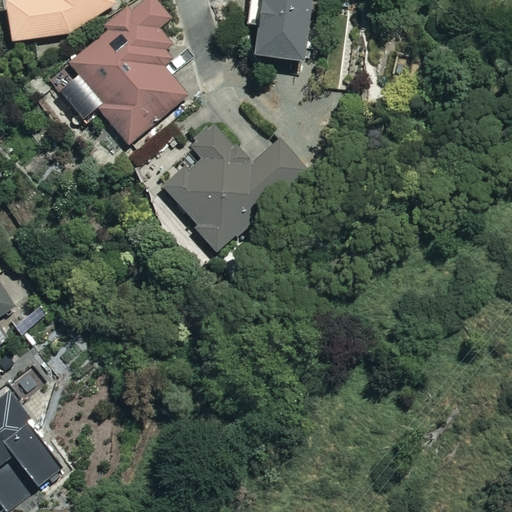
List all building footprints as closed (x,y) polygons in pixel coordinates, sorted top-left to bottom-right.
[(6,0),(11,42),(74,36),(119,7),(116,0),(6,0)] [(161,0),(148,0),(69,59),(83,78),(61,94),(84,124),(100,112),(131,154),(183,116),(176,106),(188,97),(165,67),(181,55),(160,27),(174,17),(161,0)] [(312,0),(252,0),(250,25),(261,27),(257,57),(305,63),(312,0)] [(253,167),(214,124),(191,145),(200,155),(164,187),(220,252),(308,174),(281,143),(253,167)] [(0,319),(15,310),(0,285),(0,319)] [(30,419),(12,395),(0,404),(0,503),(6,511),(7,511),(63,472),(26,421),(30,419)]
